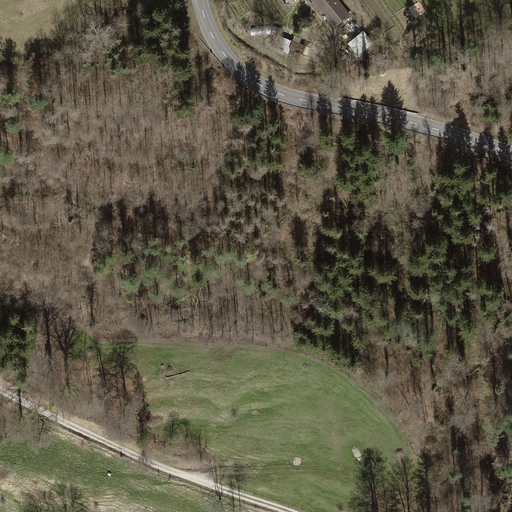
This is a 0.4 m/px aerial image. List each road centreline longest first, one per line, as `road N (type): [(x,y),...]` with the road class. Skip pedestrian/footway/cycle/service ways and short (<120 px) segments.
road 1 (secondary): [(200,0),(222,51),(262,85),(511,154)]
road 2 (track): [(0,388),(151,462),(290,511)]
